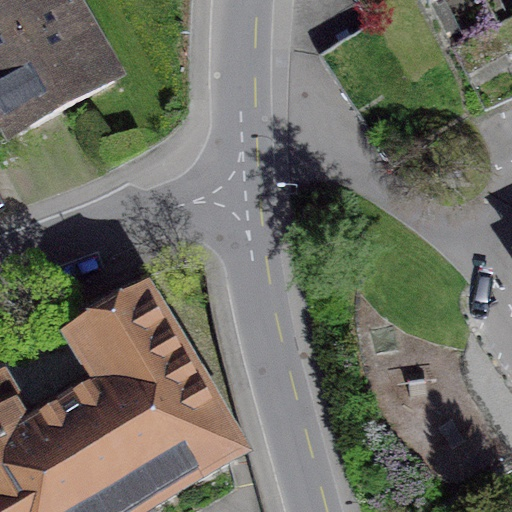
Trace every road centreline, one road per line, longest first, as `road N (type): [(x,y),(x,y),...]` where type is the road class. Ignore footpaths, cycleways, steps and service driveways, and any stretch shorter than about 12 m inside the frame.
road 1 (residential): [(511,225),(492,242),(443,238),(382,198),(248,44)]
road 2 (tertiary): [(241,183),(280,396),(312,511)]
road 3 (residential): [(0,272),(241,183)]
road 4 (tertiary): [(248,44),(241,183)]
